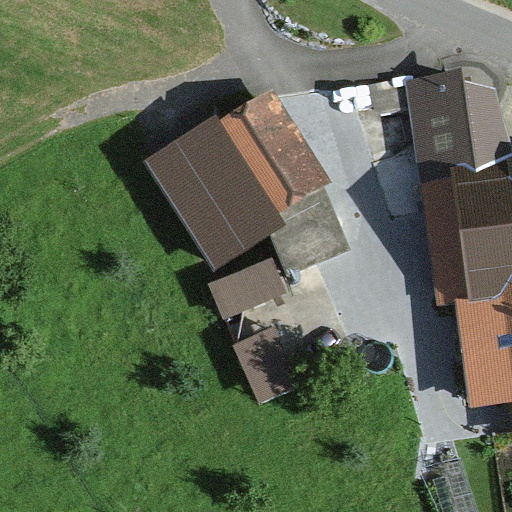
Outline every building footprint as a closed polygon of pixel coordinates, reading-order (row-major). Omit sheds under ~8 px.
[(496,85),(413,96),(440,297),(467,294),(480,397),(511,392),(511,157),(506,159),(496,85)] [(271,97),(159,161),(217,261),(273,229),(288,271),(348,247),(328,197),(271,97)] [(270,263),(214,285),(227,317),(282,294),(270,263)] [(275,330),(236,350),(261,401),(301,382),(275,330)] [(475,511),(460,460),(429,470),(441,511),(475,511)]
